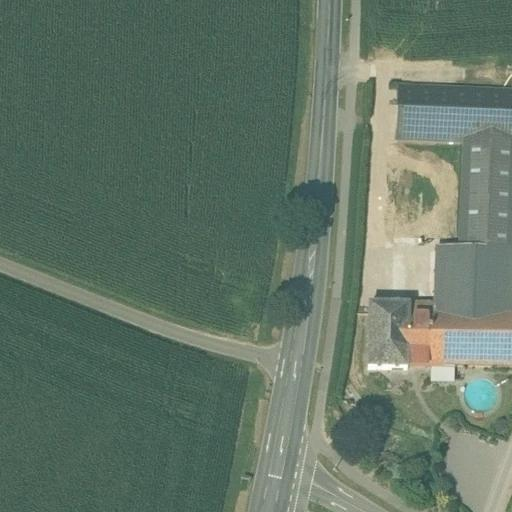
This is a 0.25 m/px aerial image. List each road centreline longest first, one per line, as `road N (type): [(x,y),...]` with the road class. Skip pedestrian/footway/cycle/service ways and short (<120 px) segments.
road 1 (secondary): [(299,370),(328,0)]
road 2 (unclassified): [(0,264),(299,370)]
road 3 (secondary): [(272,487),(299,370)]
